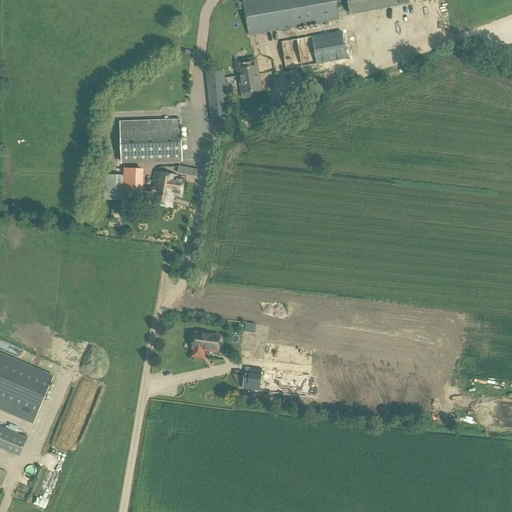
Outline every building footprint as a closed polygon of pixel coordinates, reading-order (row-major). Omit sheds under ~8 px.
[(336,0),(245,0),(243,0),(249,36),(340,20),(336,0)] [(345,0),(348,14),(409,4),(408,0),(345,0)] [(342,31),(282,42),(287,70),(297,68),(299,74),(307,73),(306,67),(347,59),(342,31)] [(256,58),(234,62),(236,72),(238,72),(242,96),(244,98),(251,97),(252,92),(261,90),(257,67),(256,58)] [(224,71),(205,73),(211,122),(229,120),(224,71)] [(182,160),(180,120),(120,122),(122,162),(182,160)] [(97,154),(105,154),(105,141),(97,140),(97,154)] [(105,176),(104,202),(123,202),(123,199),(142,200),(143,171),(124,170),(123,177),(105,176)] [(152,200),(151,202),(171,206),(173,195),(179,196),(182,179),(177,178),(177,177),(157,173),(152,200)] [(247,322),(246,332),(255,333),(256,324),(247,322)] [(194,349),(193,357),(204,358),(205,351),(219,352),(221,336),(196,333),(194,349)] [(398,345),(397,366),(407,367),(407,360),(412,360),(412,346),(398,345)] [(54,378),(0,353),(0,408),(34,423),(54,378)] [(247,368),(244,389),(247,390),(260,391),(263,370),(247,368)] [(243,392),(242,402),(255,403),(256,394),(243,392)] [(0,445),(20,455),(28,438),(0,425),(0,445)] [(48,448),(39,471),(79,488),(89,466),(48,448)]
